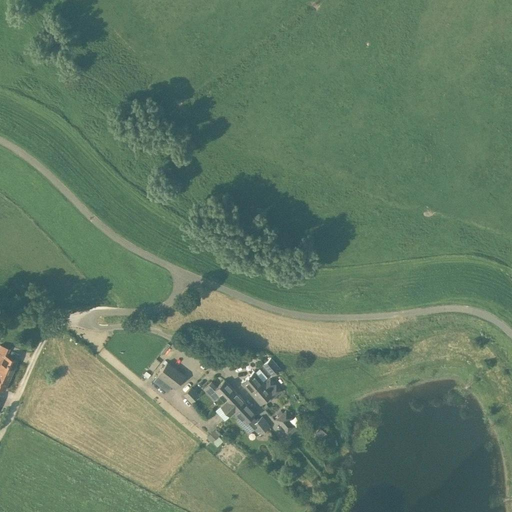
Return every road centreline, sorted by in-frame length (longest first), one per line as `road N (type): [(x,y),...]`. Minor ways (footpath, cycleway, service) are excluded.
road 1 (unclassified): [(511,335),(460,309),(296,315),(183,273)]
road 2 (unclassified): [(183,273),(169,302),(155,310),(94,314),(54,328),(0,437)]
road 3 (unclassified): [(183,273),(111,236),(0,140)]
